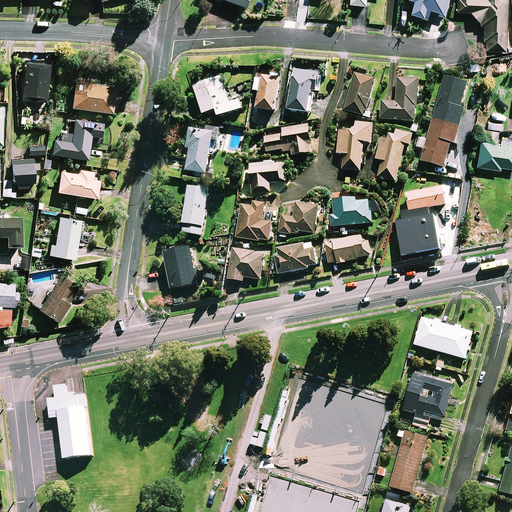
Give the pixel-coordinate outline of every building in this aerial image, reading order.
[(443,12),(446,0),(414,0),(415,0),(412,13),(428,18),(430,9),(443,12)] [(457,0),(457,12),(471,12),(481,22),(480,25),(485,26),(484,39),(486,39),(486,50),(506,51),(508,0),(457,0)] [(50,65),(26,63),(23,101),(47,103),(50,65)] [(307,65),(300,64),(299,71),(296,70),(290,112),(311,115),(315,92),(317,92),(320,74),(306,72),(307,65)] [(345,111),(371,119),(373,112),(368,110),(377,80),(356,74),(345,111)] [(262,76),(262,80),(256,79),(254,92),(260,93),(258,111),(277,113),(282,79),(262,76)] [(231,104),(221,77),(194,87),(205,116),(217,111),(220,118),(243,110),(239,101),(231,104)] [(468,84),(445,77),(422,162),(445,168),(452,143),(456,145),(465,109),(462,108),(468,84)] [(89,80),(76,78),(73,109),(112,114),(116,88),(89,84),(89,80)] [(420,80),(398,79),(397,103),(383,102),(382,120),(416,123),(420,80)] [(75,120),(73,134),(62,133),(60,142),(55,141),(53,155),(88,160),(92,137),(102,138),(104,125),(75,120)] [(374,125),(357,123),(356,133),(341,132),(338,155),(345,155),(344,170),(362,172),(365,143),(372,144),(374,125)] [(208,176),(211,155),(220,148),(222,128),(207,126),(206,132),(190,130),(188,149),(191,149),(188,173),(208,176)] [(313,154),(310,126),(283,129),(284,135),(266,138),(268,153),(292,150),(293,157),(313,154)] [(498,130),(481,129),(479,169),(500,170),(500,168),(511,168),(511,143),(498,143),(498,130)] [(413,135),(397,131),(396,136),(384,133),(377,160),(383,162),(379,179),(397,183),(406,145),(411,146),(413,135)] [(44,155),(44,146),(30,146),(30,155),(44,155)] [(52,160),(44,159),(43,170),(51,170),(52,160)] [(35,184),(34,160),(13,160),(14,184),(18,184),(18,189),(29,189),(28,184),(35,184)] [(288,183),(287,164),(252,164),(253,195),(271,194),(271,184),(288,183)] [(78,169),(77,174),(61,172),(58,193),(97,199),(100,181),(93,180),(94,171),(78,169)] [(11,181),(3,181),(3,197),(15,197),(15,193),(11,193),(11,181)] [(210,187),(200,186),(200,188),(189,187),(183,234),(203,237),(210,187)] [(447,206),(443,188),(407,195),(409,212),(401,213),(402,222),(397,223),(404,260),(442,254),(434,215),(431,215),(430,209),(447,206)] [(380,212),(379,199),(333,203),(335,227),(373,224),(372,213),(380,212)] [(266,204),(243,201),(238,239),(270,243),(273,223),(264,222),(266,204)] [(286,238),(287,235),(292,236),(293,234),(299,235),(299,232),(316,234),(319,207),(297,204),(295,218),(283,216),(280,238),(286,238)] [(0,218),(0,237),(8,237),(8,247),(22,247),(22,218),(0,218)] [(82,231),(80,230),(82,221),(59,218),(55,245),(51,245),(50,256),(76,260),(79,240),(81,241),(82,231)] [(364,244),(362,237),(327,245),(331,266),(373,256),(370,243),(364,244)] [(315,249),(305,251),(304,245),(278,250),(280,258),(277,258),(280,275),(318,268),(315,249)] [(199,286),(192,248),(166,254),(173,291),(199,286)] [(266,255),(233,250),(229,280),(244,283),(245,278),(262,281),(266,255)] [(79,287),(62,276),(39,310),(58,322),(70,305),(68,304),(79,287)] [(15,284),(0,283),(0,327),(10,328),(12,307),(18,308),(19,292),(15,292),(15,284)] [(436,319),(435,322),(423,318),(415,346),(467,360),(474,333),(462,329),(462,327),(456,325),(456,328),(441,324),(442,321),(436,319)] [(257,374),(259,367),(247,364),(245,371),(257,374)] [(315,373),(307,370),(304,378),(312,381),(315,373)] [(455,386),(415,374),(404,411),(416,414),(425,417),(426,412),(444,417),(446,418),(455,386)] [(339,380),(331,378),(328,386),(336,388),(339,380)] [(363,387),(355,385),(353,393),(361,395),(363,387)] [(65,460),(94,457),(88,408),(87,395),(76,397),(75,394),(71,394),(69,394),(67,386),(55,387),(57,399),(49,400),(51,419),(60,418),(65,460)] [(290,392),(284,391),(267,455),(273,457),(290,392)] [(388,395),(380,393),(377,401),(385,404),(388,395)] [(426,412),(425,417),(431,418),(442,422),(444,417),(426,412)] [(425,417),(416,414),(414,423),(429,428),(431,418),(425,417)] [(429,438),(406,432),(391,488),(414,494),(429,438)] [(511,451),(501,492),(511,495),(511,451)] [(273,468),(271,476),(359,501),(361,493),(273,468)] [(267,485),(260,482),(257,492),(263,494),(267,485)] [(389,494),(387,500),(399,504),(401,497),(389,494)] [(255,511),(260,496),(254,495),(249,511),(255,511)] [(399,504),(387,500),(383,511),(411,511),(413,507),(399,504)]
